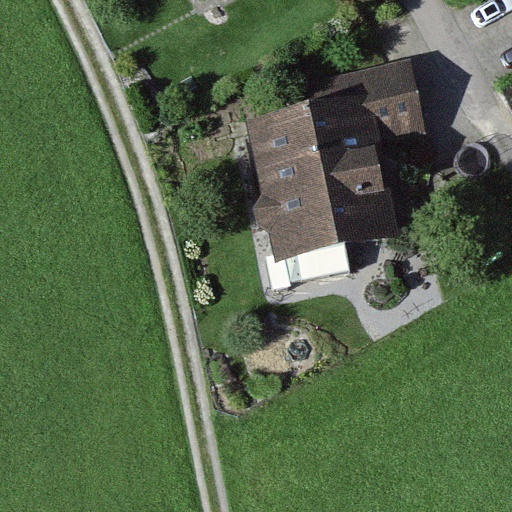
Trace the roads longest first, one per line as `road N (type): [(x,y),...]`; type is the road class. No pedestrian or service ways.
road 1 (track): [(66,0),(111,90),(155,217),(218,511)]
road 2 (residential): [(481,110),(423,0)]
